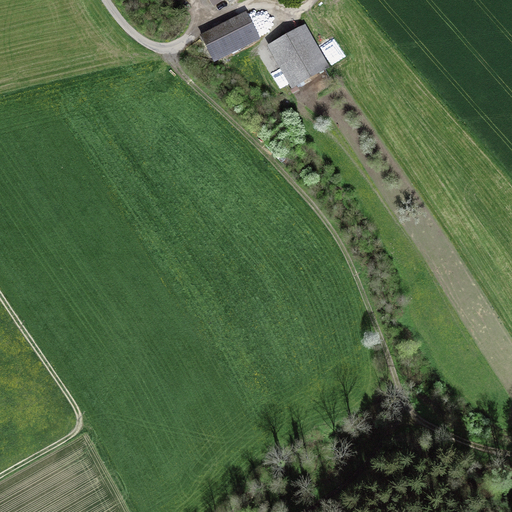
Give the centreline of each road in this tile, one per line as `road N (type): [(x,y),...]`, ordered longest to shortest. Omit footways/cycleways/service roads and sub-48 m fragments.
road 1 (track): [(162,52),(330,228),(398,379),(405,417)]
road 2 (track): [(0,473),(85,417),(0,282)]
road 3 (track): [(162,52),(247,8),(282,12),(309,0)]
road 4 (track): [(302,511),(349,480),(405,417)]
